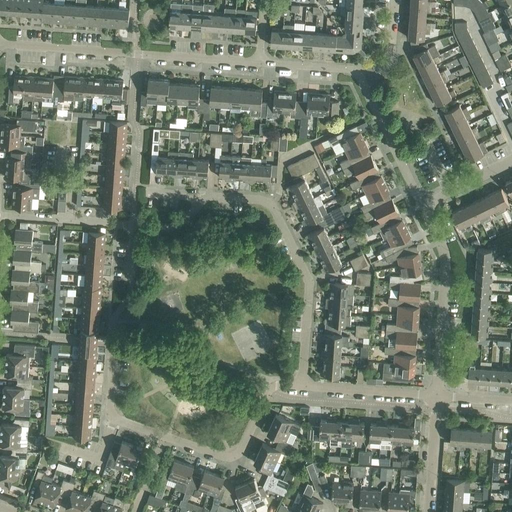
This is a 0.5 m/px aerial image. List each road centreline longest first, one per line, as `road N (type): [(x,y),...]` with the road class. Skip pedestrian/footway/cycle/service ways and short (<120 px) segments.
road 1 (residential): [(111,359),(114,417),(221,457),(238,453),(272,386),(301,386)]
road 2 (residential): [(301,386),(309,282),(277,214),(250,199),(213,196),(200,204)]
road 3 (residential): [(259,63),(0,45)]
road 4 (residential): [(436,396),(445,264),(430,204)]
road 5 (residential): [(430,204),(417,195),(359,77)]
road 6 (residential): [(436,396),(301,386)]
road 7 (residential): [(133,225),(0,215)]
